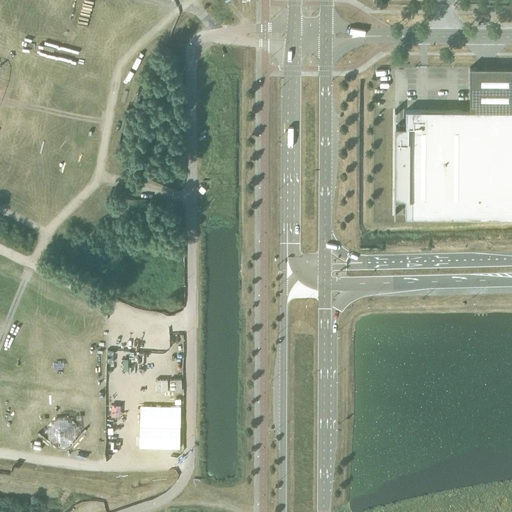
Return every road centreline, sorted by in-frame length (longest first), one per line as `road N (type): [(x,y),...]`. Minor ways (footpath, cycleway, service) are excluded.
road 1 (unclassified): [(132,511),(181,486),(189,458),(191,54),(198,42),(229,36)]
road 2 (primary): [(284,274),(282,511)]
road 3 (primary): [(292,44),(284,274)]
road 4 (primary): [(322,511),(324,284)]
road 5 (track): [(97,177),(116,70),(192,0)]
road 6 (track): [(0,247),(110,300),(190,318)]
road 7 (primary): [(324,234),(325,45)]
road 8 (motorway): [(324,284),(511,283)]
road 9 (track): [(49,232),(97,177),(192,198)]
road 10 (motorway): [(511,262),(362,266)]
road 11 (unclassified): [(511,38),(364,37)]
